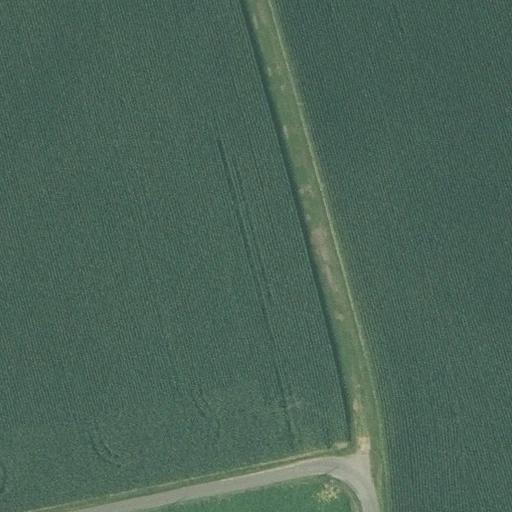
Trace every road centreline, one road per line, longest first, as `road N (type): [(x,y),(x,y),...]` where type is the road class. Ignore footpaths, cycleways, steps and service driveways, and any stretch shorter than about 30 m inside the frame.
road 1 (track): [(359,481),(356,378),(251,0)]
road 2 (residential): [(372,511),(359,481),(317,467),(103,511)]
